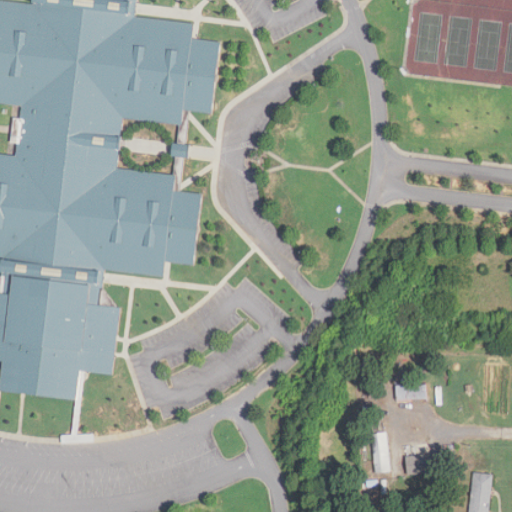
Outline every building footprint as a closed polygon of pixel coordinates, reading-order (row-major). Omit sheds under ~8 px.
[(0,391),(23,394),(77,400),(80,372),(83,372),(113,376),(121,308),(99,305),(102,288),(104,276),(104,270),(163,277),(166,261),(193,265),(202,195),(176,192),(173,191),(174,175),(116,169),(120,143),(123,119),(181,127),(183,109),(210,112),(220,42),(192,38),(194,22),(135,15),(136,10),(136,0),(32,0),(32,2),(0,0),(0,103),(22,106),(20,130),(16,155),(0,153),(0,256),(2,257),(1,267),(0,273),(4,273),(2,293),(0,292),(0,360),(4,361),(0,391)] [(427,385),(396,385),(396,400),(427,400),(427,385)] [(374,472),(390,471),(387,432),(371,433),(374,472)] [(427,473),(427,455),(407,455),(407,473),(427,473)] [(468,511),(488,511),(493,473),(473,472),(468,511)]
